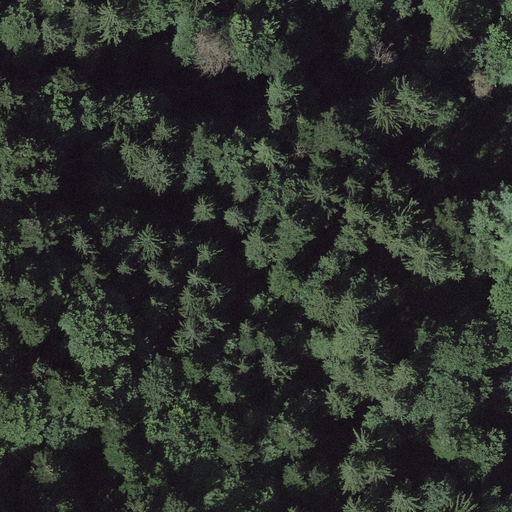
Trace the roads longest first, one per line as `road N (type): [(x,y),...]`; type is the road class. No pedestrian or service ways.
road 1 (track): [(96,0),(84,90),(91,151),(105,178),(148,200),(216,269),(291,324),(345,341),(385,344),(511,307)]
road 2 (track): [(511,349),(491,410),(433,511)]
